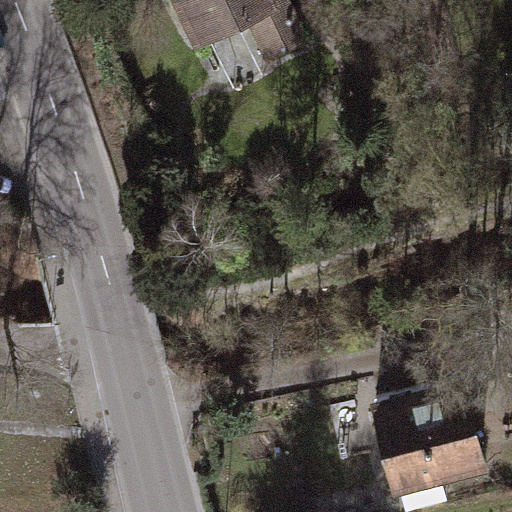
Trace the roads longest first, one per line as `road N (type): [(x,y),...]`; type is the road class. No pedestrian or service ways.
road 1 (secondary): [(13,0),(59,124),(121,354)]
road 2 (secondary): [(121,354),(163,511)]
road 3 (residential): [(121,354),(79,361),(0,349)]
